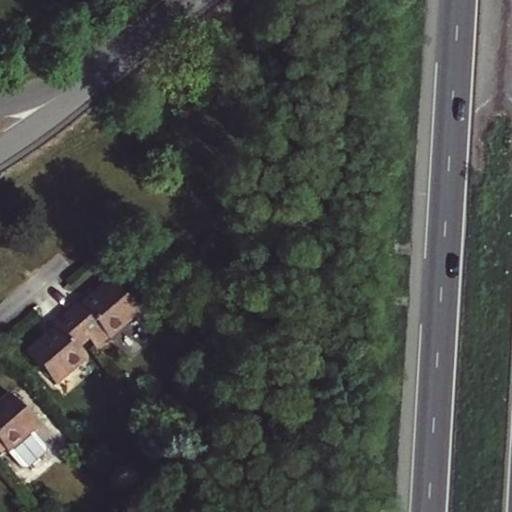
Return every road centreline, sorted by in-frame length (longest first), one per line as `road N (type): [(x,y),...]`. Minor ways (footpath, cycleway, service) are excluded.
road 1 (motorway): [(458,0),(429,511)]
road 2 (residential): [(92,80),(193,0)]
